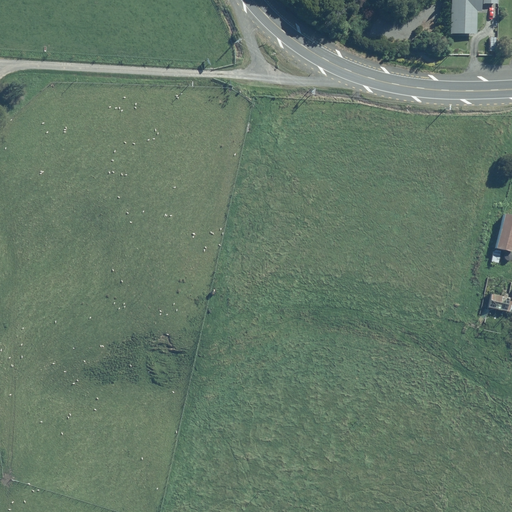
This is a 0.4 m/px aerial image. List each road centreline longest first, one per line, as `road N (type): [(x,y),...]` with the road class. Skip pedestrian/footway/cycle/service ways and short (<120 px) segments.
road 1 (unclassified): [(345,63),(341,75),(316,82),(0,62)]
road 2 (secondary): [(511,83),(395,80),(345,63)]
